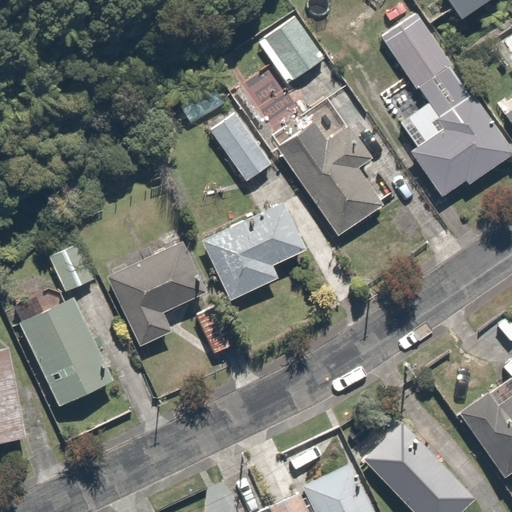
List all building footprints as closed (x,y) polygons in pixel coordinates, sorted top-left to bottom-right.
[(300,11),(257,42),(286,84),(330,53),(300,11)] [(511,146),(415,11),(379,37),(424,100),(400,118),(419,145),(412,151),(448,201),(511,155),(511,146)] [(233,105),(207,123),(250,184),(276,167),(233,105)] [(339,237),(415,190),(367,113),(323,141),(312,124),(280,143),(339,237)] [(307,245),(286,202),(206,240),(233,296),(280,273),(274,262),(307,245)] [(76,240),(49,253),(66,291),(94,279),(76,240)] [(209,287),(190,244),(108,281),(136,345),(174,328),(164,306),(209,287)] [(14,305),(21,321),(62,407),(117,381),(76,295),(46,309),(39,294),(14,305)] [(217,299),(195,309),(214,351),(236,340),(217,299)] [(15,344),(0,346),(0,443),(30,438),(15,344)] [(511,371),(460,409),(509,474),(511,471),(511,371)] [(400,418),(362,457),(418,511),(460,511),(478,494),(400,418)] [(378,511),(353,459),(306,482),(320,511),(378,511)] [(311,511),(301,490),(261,509),(261,510),(257,511),(311,511)]
